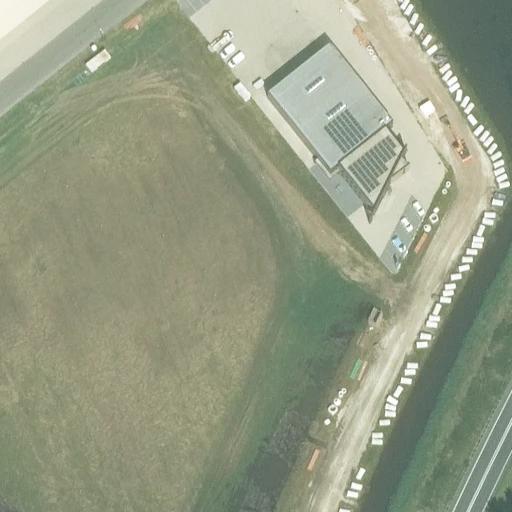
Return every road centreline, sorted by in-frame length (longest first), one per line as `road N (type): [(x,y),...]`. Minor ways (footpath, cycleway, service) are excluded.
road 1 (unclassified): [(316,511),(475,188),(468,156),(371,0)]
road 2 (unclassified): [(0,98),(122,0)]
